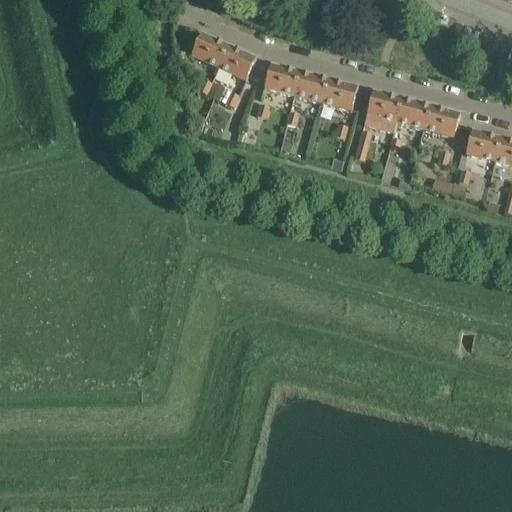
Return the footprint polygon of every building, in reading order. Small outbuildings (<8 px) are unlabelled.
[(192,59),(219,71),(229,49),(202,36),(192,59)] [(257,61),(229,49),(219,71),(246,84),(257,61)] [(265,92),(294,99),(300,75),(271,68),(265,92)] [(294,99),(323,107),(329,83),(300,75),(294,99)] [(208,98),(208,97),(212,87),(203,83),(198,94),(208,98)] [(358,90),(329,83),(323,107),(352,114),(358,90)] [(208,97),(208,98),(219,103),(224,90),(213,85),(212,87),(208,97)] [(394,137),(397,126),(403,102),(374,94),(364,130),(394,137)] [(226,107),(234,111),(239,100),(231,96),(226,107)] [(397,126),(425,133),(432,109),(403,102),(397,126)] [(272,117),(268,116),(269,110),(261,108),(256,124),(257,125),(256,131),(266,133),(268,127),(269,128),(272,117)] [(432,109),(425,133),(454,141),(461,117),(432,109)] [(300,118),(290,116),(281,151),(291,153),(300,118)] [(336,140),(345,142),(348,130),(339,128),(336,140)] [(356,163),(364,165),(372,136),(363,134),(356,163)] [(466,158),(496,165),(502,141),(473,134),(466,158)] [(511,143),(502,141),(496,165),(511,169),(511,143)] [(392,142),(387,161),(396,163),(398,157),(399,157),(402,144),(392,142)] [(438,167),(447,169),(450,157),(442,154),(438,167)] [(459,186),(468,188),(471,176),(462,174),(459,186)] [(408,193),(411,184),(401,182),(399,191),(408,193)] [(435,182),(432,194),(446,198),(449,186),(435,182)] [(459,186),(456,201),(464,203),(466,197),(468,188),(459,186)] [(489,205),(487,214),(497,217),(499,208),(489,205)]
